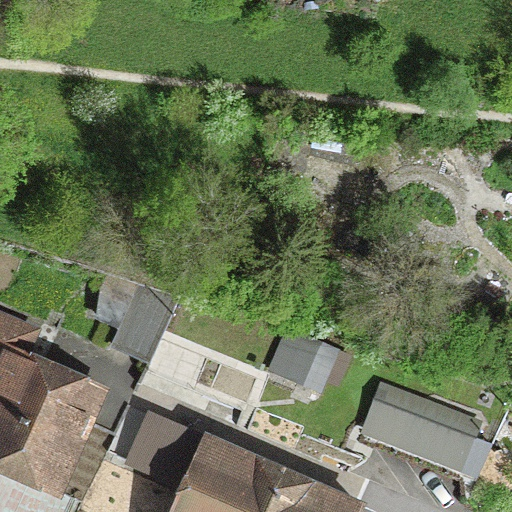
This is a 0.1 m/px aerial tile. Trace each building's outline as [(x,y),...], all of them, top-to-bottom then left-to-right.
[(93,322),(115,332),(109,348),(147,365),(177,297),(111,277),(93,322)] [(0,469),(50,491),(83,416),(92,420),(101,398),(93,394),(94,390),(29,362),(27,367),(16,362),(28,336),(0,323),(0,469)] [(334,352),(291,334),(276,366),(319,385),(334,352)] [(478,422),(382,385),(364,431),(475,474),(486,445),(472,440),(478,422)] [(123,463),(176,486),(198,439),(143,417),(123,463)] [(207,442),(175,511),(263,511),(280,474),(207,442)] [(50,491),(0,469),(0,511),(68,511),(73,501),(50,491)] [(263,511),(351,511),(354,506),(280,474),(263,511)]
